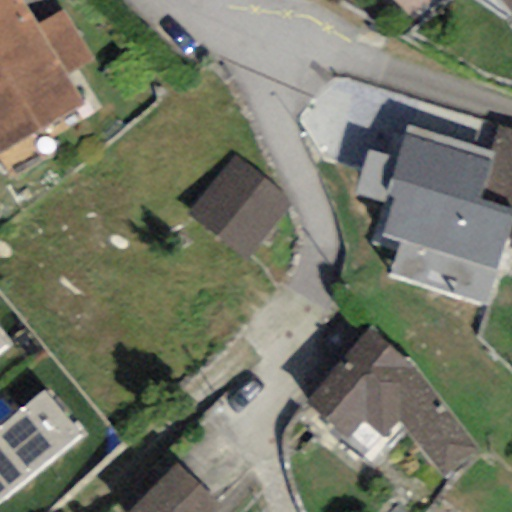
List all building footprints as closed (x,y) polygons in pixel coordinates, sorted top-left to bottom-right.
[(14,0),(5,0),(0,3),(0,165),(86,110),(14,0)] [(511,0),(494,0),(511,21),(511,0)] [(498,284),(507,255),(511,241),(511,221),(475,209),(493,153),(403,124),(391,159),(366,151),(349,202),(391,216),(381,246),(498,284)] [(511,136),(499,132),(493,153),(475,209),(511,221),(511,241),(507,255),(511,256),(511,136)] [(232,158),(186,221),(248,267),(295,204),(232,158)] [(405,365),(367,334),(304,412),(370,469),(398,427),(443,487),(477,455),(408,361),(405,365)] [(0,506),(80,438),(42,395),(0,431),(0,506)] [(137,511),(223,511),(224,511),(176,469),(137,511)]
